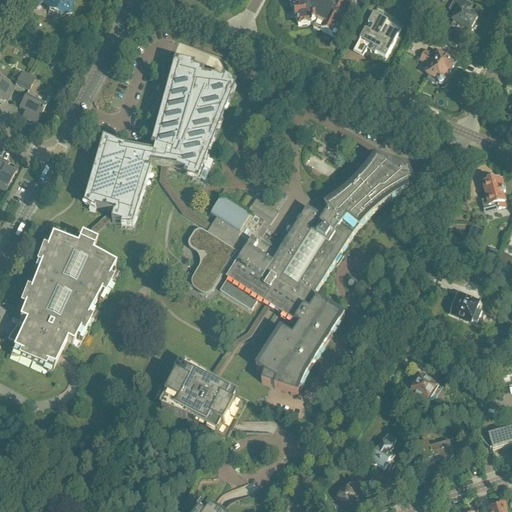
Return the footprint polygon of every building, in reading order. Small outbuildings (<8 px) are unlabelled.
[(48,11),(47,14),(60,20),(62,17),(71,15),(72,1),(70,1),(70,0),(45,0),(43,3),(48,11)] [(342,0),(304,0),(294,1),(294,2),(292,2),(290,4),(290,7),(292,8),(294,9),(295,11),(294,11),(293,12),(293,18),(295,19),(296,21),(298,21),(298,27),(318,25),(323,28),(321,32),(333,39),(332,39),(336,41),(339,40),(342,34),(343,34),(357,8),(356,7),(357,5),(351,1),(349,4),(342,0)] [(452,27),(457,30),(459,26),(471,32),(471,31),(474,31),(476,27),(475,25),(475,24),(477,19),(475,18),(477,15),(470,11),(473,6),(462,0),(454,0),(449,11),(456,15),(452,23),(453,24),(452,27)] [(388,23),(374,16),(375,15),(374,15),(356,49),(366,54),(369,47),(373,50),(371,54),(375,57),(378,52),(388,57),(399,37),(384,29),(388,23)] [(438,85),(440,86),(441,86),(443,85),(444,84),(444,83),(449,74),(450,75),(456,65),(458,61),(446,54),(444,58),(438,55),(437,58),(426,52),(419,63),(430,69),(426,76),(437,82),(437,83),(438,85)] [(92,192),(90,209),(108,214),(108,212),(109,213),(108,216),(91,230),(92,238),(112,221),(114,214),(115,214),(112,224),(129,229),(139,208),(136,206),(145,187),(143,186),(153,166),(162,167),(160,183),(166,182),(168,168),(177,170),(177,171),(200,180),(208,159),(205,158),(232,89),(213,81),(212,83),(203,80),(205,75),(179,68),(156,151),(154,157),(126,152),(126,151),(118,148),(113,147),(106,145),(104,161),(101,161),(99,177),(96,176),(94,192),(92,192)] [(22,73),(16,86),(22,89),(28,77),(22,73)] [(28,92),(35,80),(28,77),(22,89),(28,92)] [(0,100),(7,104),(14,90),(8,87),(8,86),(0,82),(0,100)] [(25,113),(22,118),(35,126),(38,120),(39,120),(46,107),(26,96),(19,109),(25,113)] [(271,115),(270,118),(274,120),(276,117),(279,118),(283,110),(274,107),(272,111),(273,111),(271,115)] [(166,182),(160,183),(175,205),(177,207),(183,216),(194,223),(209,233),(207,236),(203,233),(200,233),(197,235),(191,244),(191,247),(193,250),(198,253),(202,254),(207,253),(210,257),(207,259),(205,262),(202,265),(200,269),(197,272),(195,276),(194,281),(195,285),(198,288),(201,290),(206,292),(210,291),(213,288),(222,274),(229,279),(219,294),(220,294),(252,316),(259,303),(295,326),(288,337),(281,332),(256,371),(259,373),(257,381),(270,388),(274,390),(298,398),(299,396),(304,382),(312,369),(316,362),(317,361),(314,359),(317,355),(317,354),(320,356),(335,331),(344,319),(326,308),(318,302),(317,302),(316,303),(313,301),(315,297),(316,297),(334,267),(341,256),(347,246),(365,226),(382,210),(396,200),(413,191),(413,190),(415,189),(409,172),(406,173),(401,169),(393,165),(389,165),(388,167),(374,159),(366,171),(355,183),(343,194),(327,206),(324,209),(318,205),(312,213),(307,212),(282,253),(263,240),(267,233),(272,228),(270,227),(279,214),(256,200),(247,214),(222,198),(216,209),(211,216),(217,220),(212,227),(187,211),(182,204),(180,201),(166,182)] [(8,165),(1,161),(0,161),(0,190),(5,193),(17,170),(14,168),(11,173),(5,169),(8,165)] [(484,186),(487,201),(482,203),(484,212),(498,208),(499,211),(507,209),(506,205),(504,196),(505,195),(506,194),(506,192),(505,191),(504,191),(502,181),(495,183),(488,185),(484,186)] [(468,239),(472,240),(470,246),(475,248),(480,236),(482,237),(484,232),(472,227),(468,239)] [(8,340),(7,342),(15,345),(12,352),(21,356),(20,359),(44,370),(45,367),(53,371),(55,367),(56,366),(60,357),(60,356),(66,343),(72,347),(80,333),(82,334),(89,322),(86,320),(101,294),(103,295),(110,282),(107,281),(115,267),(91,255),(96,245),(90,242),(92,238),(91,230),(86,240),(80,238),(76,248),(51,238),(45,253),(43,251),(38,265),(40,266),(30,294),(27,293),(21,306),(24,308),(19,322),(20,323),(18,329),(16,328),(15,329),(15,330),(14,332),(13,333),(12,334),(12,335),(10,337),(9,338),(8,340)] [(498,262),(510,268),(511,264),(511,258),(502,254),(498,262)] [(481,278),(478,286),(484,288),(487,281),(481,278)] [(456,303),(457,306),(454,315),(472,323),(477,325),(482,313),(477,311),(479,305),(461,297),(458,299),(456,303)] [(195,425),(207,431),(209,428),(218,433),(221,426),(224,427),(235,406),(232,405),(236,399),(227,394),(228,391),(216,384),(215,384),(208,380),(208,379),(185,365),(185,366),(179,377),(176,376),(165,397),(168,399),(162,410),(162,411),(187,421),(187,420),(194,424),(195,425)] [(439,389),(423,379),(413,395),(428,405),(439,389)] [(511,429),(489,437),(493,452),(511,446),(511,429)] [(383,442),(371,463),(388,474),(392,467),(389,466),(394,458),(390,456),(395,449),(393,448),(397,442),(387,437),(384,443),(383,442)] [(432,461),(433,464),(441,462),(443,466),(455,463),(454,458),(449,443),(430,449),(428,443),(418,446),(423,463),(432,461)] [(398,475),(404,465),(398,462),(392,472),(398,475)] [(388,480),(379,474),(375,480),(383,486),(388,480)] [(375,480),(369,487),(384,499),(390,491),(383,486),(375,480)] [(337,496),(337,499),(343,508),(348,509),(356,502),(357,498),(354,494),(358,490),(352,483),(337,496)]
